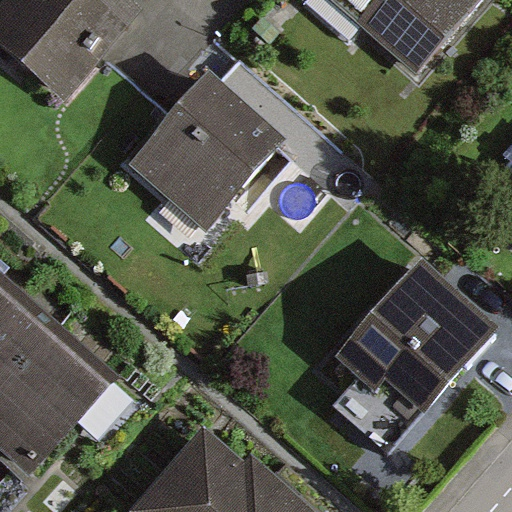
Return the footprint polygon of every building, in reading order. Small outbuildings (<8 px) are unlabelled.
[(142,16),(123,0),(7,0),(0,9),(0,48),(67,105),(142,16)] [(321,0),(417,83),(488,0),(321,0)] [(290,144),(213,78),(130,173),(207,239),(290,144)] [(420,431),(501,332),(423,267),(341,367),(373,393),(355,415),(397,449),(415,427),(420,431)] [(0,400),(62,330),(0,275),(0,400)] [(124,384),(62,330),(0,400),(0,463),(31,490),(124,384)] [(245,474),(204,438),(138,511),(309,511),(255,463),(245,474)]
